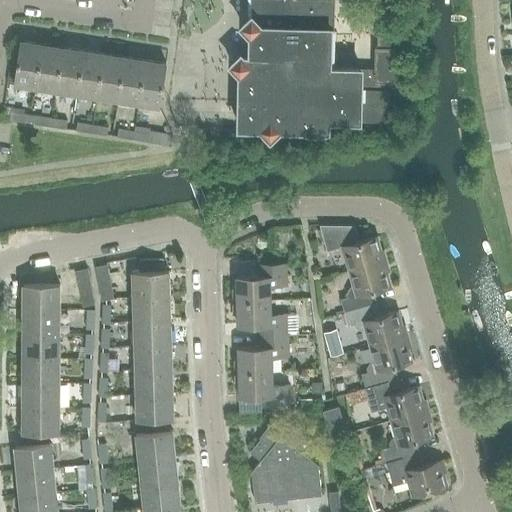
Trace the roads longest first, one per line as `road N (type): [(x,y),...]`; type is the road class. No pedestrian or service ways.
road 1 (residential): [(480,492),(397,219)]
road 2 (residential): [(224,511),(205,239)]
road 3 (residential): [(0,259),(168,229),(205,239)]
road 4 (residential): [(205,239),(257,214),(376,207),(397,219)]
road 5 (residential): [(180,36),(2,5)]
road 6 (residential): [(511,169),(491,0)]
